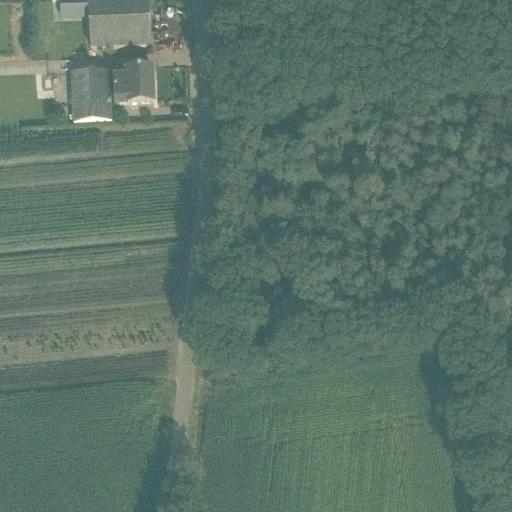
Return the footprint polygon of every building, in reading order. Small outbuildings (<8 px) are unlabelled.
[(93,51),(132,49),(152,49),(149,0),(122,0),(112,0),(92,1),(91,1),(93,51)] [(87,51),(84,1),(44,4),(46,61),(57,60),(57,52),(87,51)] [(0,50),(11,52),(12,20),(0,19),(0,50)] [(115,107),(134,107),(154,105),(153,71),(125,73),(126,75),(114,76),(115,107)] [(53,76),(54,123),(75,122),(75,126),(112,126),(111,100),(107,94),(108,73),(53,76)]
